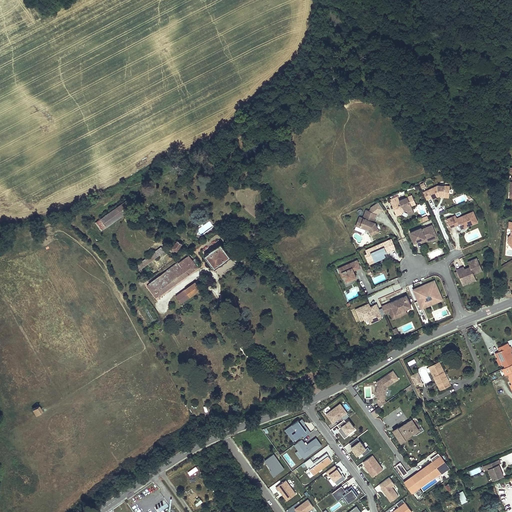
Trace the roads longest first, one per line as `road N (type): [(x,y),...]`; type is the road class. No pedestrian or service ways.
road 1 (track): [(327,0),(423,47),(450,82),(477,154),(500,306)]
road 2 (tertiary): [(511,302),(429,336),(304,404)]
road 3 (tertiary): [(222,433),(100,511)]
road 4 (residential): [(304,404),(371,493),(375,511)]
